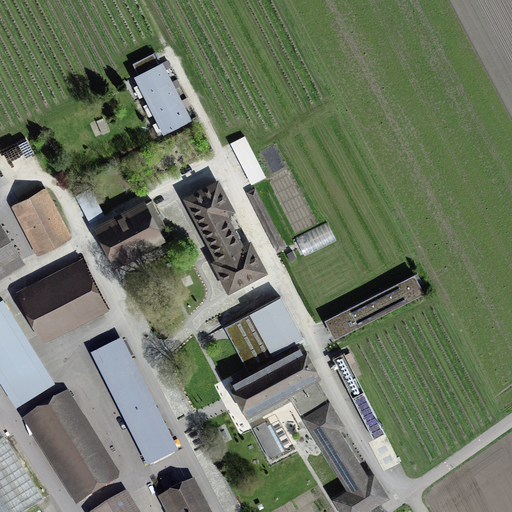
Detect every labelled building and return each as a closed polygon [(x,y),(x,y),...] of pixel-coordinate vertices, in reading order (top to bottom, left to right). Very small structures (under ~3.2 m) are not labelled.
[(153,53),(133,63),(167,131),(187,121),(153,53)] [(231,143),(252,184),(265,177),(244,136),(231,143)] [(215,262),(229,289),(264,271),(249,244),(242,248),(223,214),(231,209),(217,183),(187,199),(220,260),(215,262)] [(90,223),(104,215),(90,188),(76,195),(90,223)] [(248,193),(278,250),(284,247),(255,189),(248,193)] [(17,206),(40,250),(66,237),(43,192),(17,206)] [(99,228),(116,261),(169,234),(152,200),(99,228)] [(308,253),(340,238),(331,220),(299,235),(308,253)] [(0,270),(20,258),(0,225),(0,270)] [(92,307),(94,313),(103,309),(83,269),(25,298),(42,333),(92,307)] [(328,323),(335,336),(423,291),(414,275),(339,313),(341,317),(328,323)] [(252,311),(274,353),(303,338),(280,296),(252,311)] [(47,384),(0,307),(0,367),(20,401),(47,384)] [(292,398),(318,383),(299,347),(234,382),(242,398),(239,400),(250,421),(292,398)] [(152,463),(171,453),(118,348),(99,358),(152,463)] [(344,352),(332,358),(373,438),(384,432),(344,352)] [(330,403),(318,383),(292,398),(305,419),(307,418),(351,489),(336,499),(343,511),(359,511),(386,496),(373,475),(367,479),(335,427),(341,423),(329,404),(330,403)] [(81,498),(113,478),(64,399),(32,419),(81,498)] [(258,424),(271,456),(296,446),(284,417),(271,422),(270,419),(258,424)] [(0,511),(23,511),(42,502),(0,426),(0,511)] [(168,494),(178,489),(172,474),(161,478),(168,494)] [(205,511),(192,485),(164,499),(170,511),(205,511)] [(133,511),(123,495),(95,511),(133,511)]
